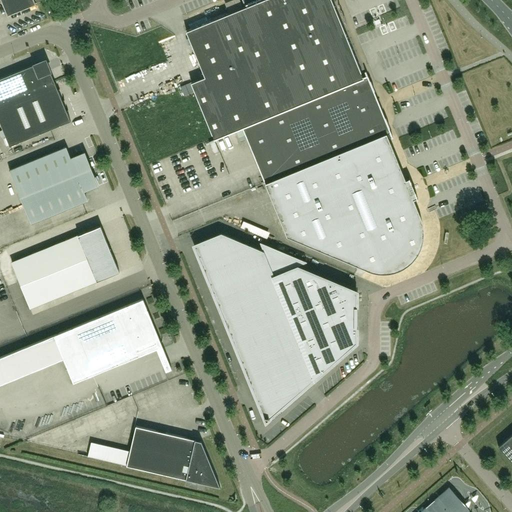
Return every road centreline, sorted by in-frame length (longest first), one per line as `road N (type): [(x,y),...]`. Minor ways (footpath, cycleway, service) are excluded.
road 1 (unclassified): [(244,473),(71,47),(58,34)]
road 2 (unclassified): [(511,243),(382,299),(365,372),(244,473)]
road 3 (unclassified): [(511,243),(408,0)]
